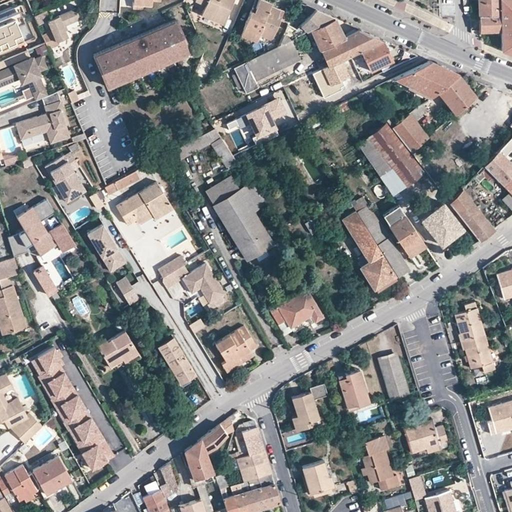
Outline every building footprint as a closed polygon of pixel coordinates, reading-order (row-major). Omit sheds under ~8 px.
[(197,0),(205,3),(201,14),(222,22),(231,0),(197,0)] [(249,9),(240,32),(255,38),(256,36),(259,31),(269,35),(273,34),(280,16),(276,15),(279,7),(269,3),(270,0),(269,0),(256,0),(254,7),(253,10),(249,9)] [(478,0),(479,30),(501,30),(500,0),(478,0)] [(501,48),(511,52),(511,0),(500,0),(501,30),(501,48)] [(0,51),(34,37),(20,2),(0,10),(0,51)] [(310,27),(333,16),(306,4),(303,10),(310,13),(290,30),(293,35),(304,31),(307,29),(310,27)] [(44,34),(51,49),(61,45),(59,40),(67,36),(63,26),(80,19),(76,8),(49,19),(47,20),(52,31),(44,34)] [(49,19),(45,10),(34,15),(37,22),(38,24),(47,20),(49,19)] [(310,27),(327,64),(339,58),(348,53),(360,48),(381,38),(368,32),(357,27),(342,35),(333,16),(310,27)] [(93,54),(107,87),(190,52),(176,19),(93,54)] [(291,36),(233,64),(245,91),(258,85),(255,79),(299,58),(291,36)] [(363,54),(370,68),(391,58),(381,38),(360,48),(363,54)] [(54,64),(47,48),(40,51),(47,67),(54,64)] [(353,63),(356,67),(359,66),(355,57),(363,54),(360,48),(348,53),(353,63)] [(339,58),(344,68),(353,63),(348,53),(339,58)] [(36,68),(44,64),(40,55),(32,58),(31,55),(13,63),(14,64),(0,69),(0,82),(25,72),(30,84),(21,88),(25,97),(44,89),(36,72),(38,72),(36,68)] [(321,67),(329,83),(348,74),(344,68),(339,58),(327,64),(321,67)] [(394,75),(432,93),(436,89),(456,73),(427,60),(394,75)] [(57,70),(54,64),(47,67),(49,73),(57,70)] [(441,95),(454,111),(474,93),(462,79),(457,73),(456,73),(436,89),(441,95)] [(432,93),(394,75),(390,77),(429,95),(432,93)] [(368,97),(374,104),(381,98),(373,86),(363,90),(368,97)] [(73,88),(66,91),(70,101),(78,98),(73,88)] [(41,95),(40,96),(45,111),(13,121),(19,138),(44,129),(48,141),(69,135),(65,123),(67,122),(56,89),(41,95)] [(333,105),(338,112),(368,97),(363,90),(338,102),(333,105)] [(275,97),(244,111),(249,121),(254,133),(250,135),(254,143),(265,138),(276,133),(272,125),(271,126),(269,122),(271,121),(268,115),(274,113),(274,114),(282,110),(278,100),(277,100),(275,97)] [(408,112),(414,119),(426,108),(421,101),(408,112)] [(249,121),(244,111),(233,116),(238,126),(249,121)] [(390,126),(410,151),(426,136),(414,119),(408,112),(390,126)] [(69,119),(77,138),(85,135),(77,116),(69,119)] [(379,175),(391,194),(421,171),(382,122),(357,141),(379,175)] [(153,158),(160,168),(209,142),(224,166),(234,160),(230,154),(222,141),(213,126),(153,158)] [(511,133),(498,148),(505,156),(511,147),(511,133)] [(230,154),(234,160),(255,150),(252,144),(230,154)] [(69,148),(43,164),(63,197),(73,190),(75,194),(84,189),(71,168),(78,164),(69,148)] [(483,165),(501,183),(511,171),(511,163),(505,156),(498,148),(483,165)] [(21,159),(23,165),(31,162),(29,156),(21,159)] [(501,200),(511,210),(511,171),(501,183),(510,192),(501,200)] [(135,173),(113,184),(116,190),(117,192),(139,181),(135,173)] [(204,189),(247,257),(254,254),(257,259),(267,253),(264,247),(272,242),(251,209),(261,203),(247,180),(237,186),(229,174),(204,189)] [(115,204),(126,222),(134,218),(149,208),(154,217),(171,206),(154,179),(115,204)] [(113,184),(107,187),(110,193),(116,190),(113,184)] [(341,188),(348,198),(353,195),(346,185),(341,188)] [(466,223),(477,238),(493,227),(461,188),(448,200),(466,223)] [(73,190),(63,197),(65,200),(75,194),(73,190)] [(353,207),(369,233),(381,226),(361,194),(355,198),(353,195),(348,198),(353,207)] [(448,200),(446,198),(421,218),(441,243),(466,223),(448,200)] [(420,237),(398,204),(382,214),(388,223),(387,224),(403,248),(420,237)] [(20,232),(32,254),(56,240),(58,243),(68,238),(53,214),(50,215),(44,205),(22,218),(28,227),(20,232)] [(340,215),(367,259),(359,264),(373,286),(393,274),(352,208),(340,215)] [(304,222),(311,232),(321,225),(314,215),(304,222)] [(125,259),(102,221),(86,231),(109,268),(125,259)] [(369,233),(396,275),(408,268),(381,226),(369,233)] [(420,237),(403,248),(408,255),(424,244),(420,237)] [(13,254),(0,257),(0,275),(18,270),(13,254)] [(180,254),(169,260),(174,268),(185,261),(180,254)] [(174,268),(169,260),(158,267),(156,268),(161,276),(174,268)] [(43,261),(33,266),(45,292),(56,287),(43,261)] [(180,276),(189,292),(198,287),(201,285),(204,291),(201,292),(207,302),(224,292),(204,261),(180,276)] [(511,268),(496,274),(503,296),(511,293),(511,268)] [(124,274),(114,279),(128,302),(138,296),(124,274)] [(0,334),(25,326),(12,284),(9,275),(0,278),(0,284),(1,288),(0,288),(0,290),(2,296),(0,296),(0,334)] [(269,309),(277,322),(285,317),(290,324),(305,315),(310,312),(314,318),(320,314),(304,288),(269,309)] [(457,333),(459,340),(483,333),(473,301),(463,304),(465,310),(454,313),(459,332),(457,333)] [(310,312),(305,315),(309,321),(314,318),(310,312)] [(188,322),(193,331),(205,324),(200,315),(188,322)] [(214,342),(224,359),(220,361),(225,369),(239,360),(236,354),(248,347),(254,343),(243,324),(214,342)] [(96,343),(110,366),(122,359),(137,350),(123,328),(106,339),(105,337),(96,343)] [(464,348),(470,367),(480,364),(483,371),(494,368),(492,361),(488,348),(483,333),(459,340),(461,348),(464,348)] [(157,344),(180,382),(194,373),(171,336),(157,344)] [(75,443),(89,467),(111,454),(102,437),(94,442),(90,435),(98,430),(88,415),(81,419),(77,412),(84,408),(75,392),(68,396),(64,389),(71,385),(62,369),(55,373),(51,366),(58,362),(61,360),(52,345),(36,355),(45,369),(37,374),(42,383),(46,380),(55,394),(50,397),(49,397),(54,406),(59,403),(68,417),(62,420),(67,429),(73,425),(81,440),(75,443)] [(488,348),(492,361),(499,358),(495,346),(488,348)] [(248,347),(236,354),(239,360),(251,352),(248,347)] [(378,358),(389,397),(407,391),(395,353),(378,358)] [(45,369),(36,355),(28,359),(37,374),(45,369)] [(62,369),(58,362),(51,366),(55,373),(62,369)] [(337,378),(345,405),(355,402),(356,405),(367,402),(357,368),(343,373),(344,376),(337,378)] [(0,416),(3,415),(6,421),(8,421),(15,417),(17,422),(13,426),(26,438),(40,423),(39,418),(39,416),(29,407),(25,411),(16,395),(3,403),(0,397),(0,388),(9,383),(3,371),(0,373),(0,416)] [(55,394),(46,380),(42,383),(50,397),(55,394)] [(327,394),(323,382),(308,387),(309,390),(311,399),(327,394)] [(75,392),(71,385),(64,389),(68,396),(75,392)] [(309,390),(290,396),(296,414),(290,416),(294,429),(311,424),(309,419),(317,417),(311,399),(309,390)] [(511,399),(489,406),(496,431),(511,426),(511,399)] [(68,417),(59,403),(54,406),(62,420),(68,417)] [(88,415),(84,408),(77,412),(81,419),(88,415)] [(232,430),(229,416),(222,421),(219,423),(225,433),(232,430)] [(403,427),(409,451),(425,446),(439,442),(445,440),(441,424),(433,426),(431,419),(403,427)] [(199,438),(203,451),(214,445),(225,433),(219,423),(199,438)] [(238,451),(239,456),(263,448),(259,437),(256,425),(243,428),(242,423),(238,424),(234,430),(235,435),(233,435),(238,451)] [(81,440),(73,425),(67,429),(75,443),(81,440)] [(102,437),(98,430),(90,435),(94,442),(102,437)] [(384,435),(363,441),(366,453),(361,455),(364,466),(367,474),(369,481),(376,479),(380,478),(383,488),(397,483),(394,474),(391,475),(383,448),(388,447),(384,435)] [(200,498),(204,508),(209,507),(202,483),(199,475),(212,471),(207,459),(203,451),(199,438),(187,447),(180,453),(189,479),(193,478),(196,485),(200,498)] [(439,442),(425,446),(427,452),(440,448),(439,442)] [(107,459),(116,472),(133,460),(124,447),(107,459)] [(237,468),(241,481),(247,479),(257,476),(269,472),(266,460),(263,448),(239,456),(234,457),(237,468)] [(41,484),(45,491),(56,485),(69,478),(56,454),(32,468),(33,470),(41,484)] [(301,466),(309,491),(333,484),(330,474),(326,475),(321,459),(301,466)] [(166,482),(170,492),(176,487),(168,462),(160,468),(166,482)] [(0,479),(0,486),(4,493),(12,489),(17,498),(21,495),(30,490),(34,488),(26,474),(21,463),(4,473),(5,476),(0,479)] [(41,484),(33,470),(30,472),(38,486),(41,484)] [(199,475),(202,483),(214,478),(213,475),(212,471),(199,475)] [(38,486),(30,472),(26,474),(34,488),(36,487),(37,487),(38,486)] [(214,478),(218,488),(219,488),(227,485),(223,472),(213,475),(214,478)] [(257,476),(266,504),(278,501),(274,487),(269,472),(257,476)] [(407,477),(413,500),(424,496),(425,496),(418,474),(407,477)] [(250,488),(256,507),(266,504),(257,476),(247,479),(250,488)] [(347,480),(350,493),(356,491),(352,479),(347,480)] [(158,486),(164,498),(170,492),(166,482),(158,486)] [(231,494),(237,511),(241,511),(247,510),(241,491),(238,482),(229,485),(231,494)] [(45,491),(41,484),(37,487),(43,498),(59,489),(56,485),(45,491)] [(149,511),(168,511),(157,488),(142,496),(149,511)] [(241,491),(247,510),(256,507),(250,488),(241,491)] [(30,490),(21,495),(24,500),(33,495),(30,490)] [(424,496),(428,511),(453,511),(447,490),(434,494),(425,496),(424,496)] [(511,511),(504,490),(500,491),(506,511),(511,511)] [(401,493),(384,498),(387,508),(399,505),(403,504),(401,493)] [(226,511),(237,511),(231,494),(222,497),(225,507),(226,511)] [(11,511),(2,495),(0,496),(0,511),(11,511)] [(170,511),(205,511),(204,508),(200,498),(169,509),(170,511)]
